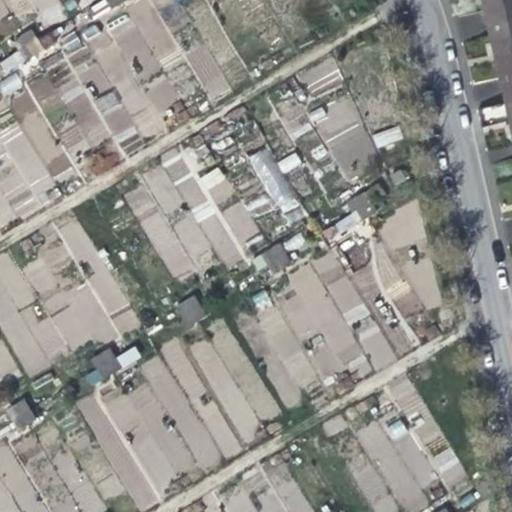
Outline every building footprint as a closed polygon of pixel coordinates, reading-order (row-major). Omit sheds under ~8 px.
[(92,27),(110,16),(101,0),(93,0),(81,8),(92,27)] [(511,14),(511,0),(478,0),(480,6),(484,21),(511,14)] [(511,50),(511,14),(484,21),(488,38),(491,55),(511,50)] [(0,67),(7,80),(25,68),(14,49),(0,57),(0,67)] [(511,86),(511,50),(491,55),(496,75),(499,90),(511,86)] [(511,122),(511,86),(499,90),(504,109),(507,124),(511,122)] [(24,92),(8,101),(52,175),(84,157),(81,153),(107,138),(93,114),(52,139),(24,92)] [(248,157),(288,224),(304,214),(264,148),(248,157)] [(183,159),(146,174),(163,216),(185,207),(187,212),(207,204),(208,206),(231,196),(220,168),(191,180),(183,159)] [(338,242),(360,229),(347,208),(327,220),(338,242)] [(337,249),(285,274),(294,291),(278,299),(319,381),(369,357),(375,370),(392,361),(337,249)] [(252,292),(271,280),(259,260),(240,272),(252,292)] [(192,295),(175,308),(189,326),(206,313),(192,295)] [(167,342),(185,332),(173,311),(155,322),(167,342)] [(134,347),(115,358),(109,347),(88,359),(99,378),(139,356),(134,347)] [(84,392),(100,382),(88,362),(72,372),(84,392)] [(15,430),(35,422),(26,400),(6,408),(15,430)] [(0,441),(15,432),(4,414),(0,416),(0,441)] [(169,447),(174,468),(211,459),(207,444),(223,440),(217,419),(172,430),(176,445),(169,447)] [(451,447),(431,457),(445,486),(466,476),(451,447)] [(460,511),(465,511),(470,510),(463,499),(455,503),(460,511)]
